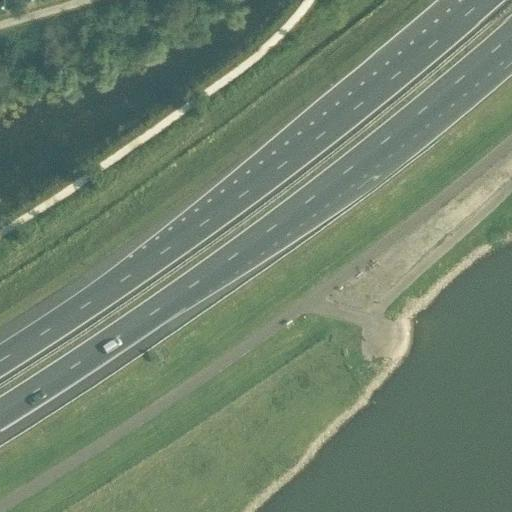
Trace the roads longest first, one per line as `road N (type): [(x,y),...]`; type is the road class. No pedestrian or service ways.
road 1 (motorway): [(0,415),(179,295),(511,39)]
road 2 (motorway): [(480,0),(224,207),(0,361)]
road 3 (unclassified): [(307,302),(0,507)]
road 4 (unclassified): [(307,302),(511,140)]
road 5 (unclassified): [(368,320),(511,183)]
